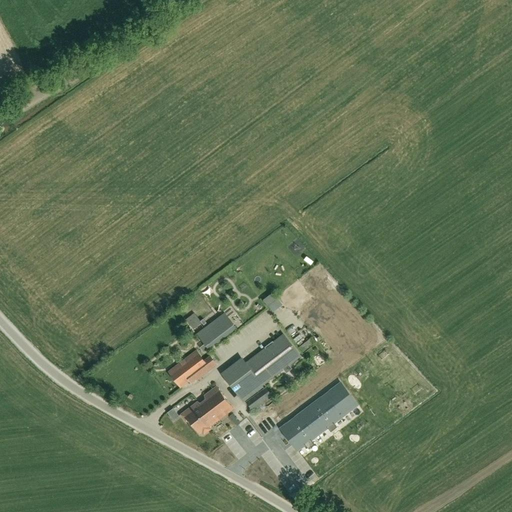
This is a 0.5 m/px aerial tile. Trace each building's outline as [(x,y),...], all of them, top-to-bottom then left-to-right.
[(268,305),(278,298),(274,292),(264,300),(268,305)] [(268,306),(272,311),(282,304),(278,299),(268,306)] [(201,321),(195,313),(187,320),(193,328),(201,322),(201,321)] [(225,314),(198,334),(208,348),(235,327),(225,314)] [(292,369),(290,366),(301,357),(284,335),(246,363),(263,386),(284,370),(286,373),(292,369)] [(197,350),(192,354),(169,371),(181,387),(190,381),(192,384),(193,383),(192,382),(196,379),(196,380),(217,365),(210,356),(204,360),(197,350)] [(246,363),(226,378),(244,401),(264,387),(263,386),(246,363)] [(333,422),(357,405),(341,382),(281,428),(298,450),(305,444),(308,448),(314,443),(311,440),(311,439),(328,427),(331,431),(337,426),(334,423),(333,422)] [(234,409),(226,398),(217,386),(205,395),(206,399),(201,403),(198,401),(181,414),(187,422),(189,420),(201,434),(203,433),(204,435),(212,429),(210,427),(216,423),(234,409)] [(252,410),(267,398),(262,390),(246,402),(252,410)] [(256,437),(245,423),(235,430),(246,445),(256,437)]
